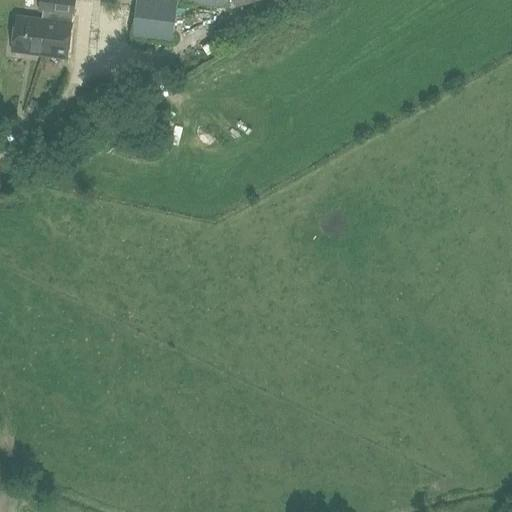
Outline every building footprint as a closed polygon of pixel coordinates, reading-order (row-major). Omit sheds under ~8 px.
[(11,52),(30,55),(68,60),(73,23),(71,23),(72,15),(74,15),(75,0),(39,0),(38,12),(43,12),(42,18),(15,14),(11,52)] [(159,0),(137,0),(133,37),(173,43),(178,2),(167,1),(159,0)] [(159,0),(167,1),(178,2),(230,8),(231,0),(159,0)] [(231,0),(230,8),(260,1),(261,0),(231,0)] [(37,118),(43,105),(31,100),(26,113),(37,118)]
